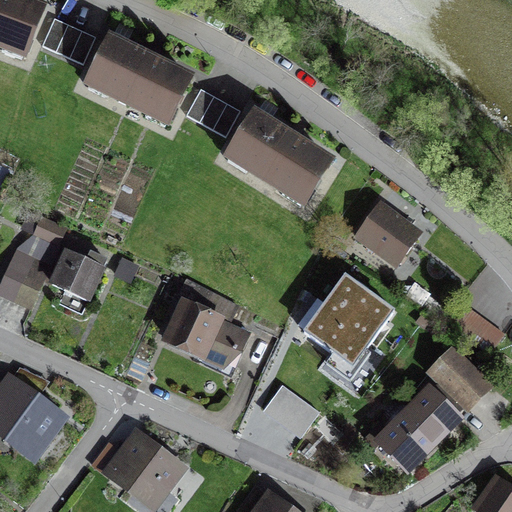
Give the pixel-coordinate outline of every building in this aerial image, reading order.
[(42,11),(13,0),(0,0),(0,47),(24,57),(42,11)] [(88,35),(75,29),(63,24),(54,20),(42,47),(83,65),(95,38),(88,35)] [(189,81),(110,42),(88,85),(167,124),(189,81)] [(233,108),(221,102),(207,94),(201,90),(186,116),(225,138),(240,112),(233,108)] [(329,163),(255,117),(229,158),(303,205),(329,163)] [(397,267),(420,235),(379,206),(356,237),(397,267)] [(66,230),(29,214),(22,231),(59,247),(63,237),(66,230)] [(31,308),(50,266),(18,252),(0,290),(0,293),(7,296),(23,304),(31,308)] [(102,270),(66,254),(52,285),(88,301),(102,270)] [(123,258),(115,274),(129,285),(138,263),(123,258)] [(321,311),(304,334),(352,369),(394,312),(345,277),(321,311)] [(504,335),(458,302),(443,322),(489,355),(504,335)] [(162,343),(226,375),(245,335),(182,304),(162,343)] [(467,405),(485,387),(453,356),(435,374),(467,405)] [(0,429),(35,455),(60,420),(9,383),(0,395),(0,429)] [(283,387),(265,411),(302,439),(320,414),(283,387)] [(406,468),(457,416),(432,392),(381,444),(406,468)] [(167,489),(180,473),(139,442),(114,473),(151,501),(163,486),(167,489)] [(511,511),(511,495),(491,483),(473,511),(511,511)] [(291,511),(269,495),(256,511),(291,511)]
